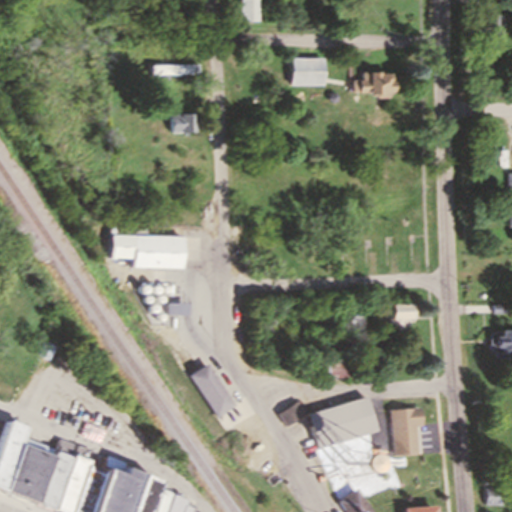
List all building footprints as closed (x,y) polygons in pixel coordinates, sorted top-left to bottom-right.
[(235,0),(235,20),(253,20),(253,0),(235,0)] [(482,15),(482,39),(502,39),(502,15),(482,15)] [(319,58),(320,84),(290,84),(290,58),(319,58)] [(494,84),(494,58),(478,58),(478,84),(494,84)] [(126,64),(126,105),(135,105),(135,64),(126,64)] [(149,75),(193,75),(193,65),(149,65),(149,75)] [(351,93),(351,80),(360,80),(360,74),(390,74),(390,99),(370,99),(370,93),(351,93)] [(168,135),(193,135),(193,115),(168,115),(168,135)] [(110,258),(110,227),(145,228),(145,236),(182,237),(182,269),(133,269),(133,258),(110,258)] [(381,336),(418,336),(418,304),(397,304),(397,318),(381,318),(381,336)] [(511,331),(494,331),(494,359),(511,358),(511,331)] [(45,341),(40,354),(50,358),(55,345),(45,341)] [(322,359),(323,378),(355,378),(355,359),(322,359)] [(208,364),(190,376),(216,416),(234,404),(208,364)] [(15,387),(6,383),(0,396),(9,400),(15,387)] [(311,413),(320,447),(380,430),(371,397),(311,413)] [(299,400),(307,412),(288,425),(279,413),(299,400)] [(396,455),(392,410),(423,408),(424,424),(417,425),(419,453),(396,455)] [(0,489),(0,441),(9,418),(28,425),(21,444),(3,491),(0,489)] [(3,491),(35,503),(55,449),(26,438),(23,445),(21,444),(3,491)] [(35,503),(52,509),(76,445),(60,439),(55,449),(35,503)] [(76,445),(93,451),(87,465),(69,511),(58,511),(52,509),(76,445)] [(365,449),(353,458),(361,470),(374,462),(365,449)] [(127,511),(88,511),(104,471),(100,470),(106,455),(126,463),(125,467),(142,473),(127,511)] [(69,511),(88,511),(104,471),(100,470),(87,465),(69,511)] [(145,511),(127,511),(142,473),(158,480),(155,487),(145,511)] [(162,511),(145,511),(155,487),(170,493),(169,495),(162,511)] [(372,511),(356,488),(337,501),(344,511),(372,511)] [(505,488),(486,488),(486,505),(505,505),(505,488)] [(162,511),(169,495),(189,503),(185,511),(162,511)]
